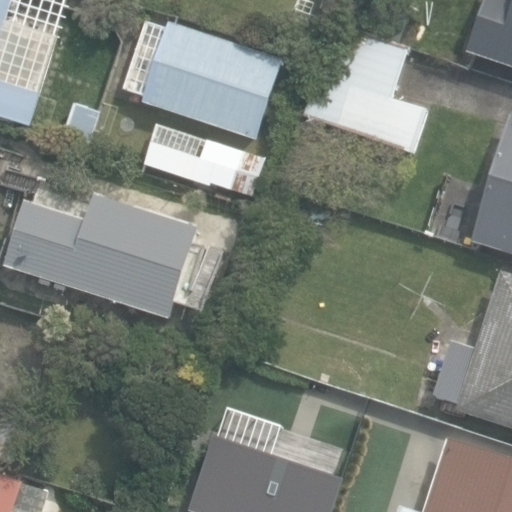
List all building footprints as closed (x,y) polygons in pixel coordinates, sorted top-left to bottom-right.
[(0,0),(0,117),(32,128),(60,39),(10,23),(17,0),(0,0)] [(346,0),(306,115),(416,153),(430,112),(396,100),(425,17),(375,0),(346,0)] [(511,0),(491,0),(473,53),(511,66),(511,0)] [(148,105),(261,142),(288,60),(173,23),(171,30),(152,23),(129,91),(151,98),(148,105)] [(271,159),(157,123),(144,166),(258,201),(271,159)] [(511,129),(477,246),(511,256),(511,129)] [(175,324),(204,231),(41,179),(12,272),(175,324)] [(267,215),(293,224),(301,201),(275,191),(267,215)] [(462,412),(511,428),(511,275),(505,273),(479,352),(456,344),(440,396),(464,404),(462,412)] [(308,431),(376,454),(390,410),(323,388),(308,431)] [(0,457),(16,463),(31,419),(0,408),(0,457)] [(206,511),(341,511),(353,478),(223,433),(197,509),(206,511)] [(511,511),(511,461),(452,442),(428,511),(416,511),(403,508),(401,511),(511,511)] [(0,511),(46,511),(52,493),(28,486),(28,483),(0,474),(0,511)]
